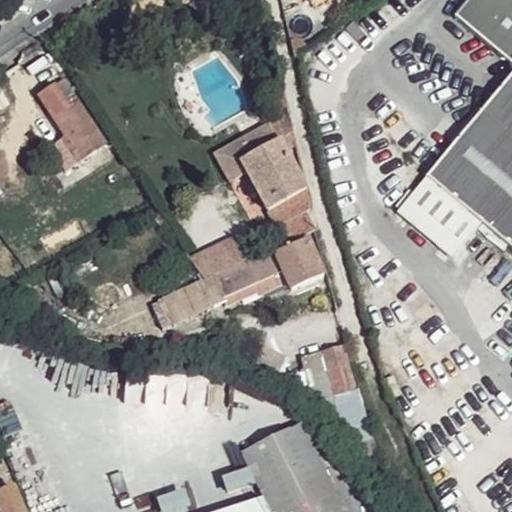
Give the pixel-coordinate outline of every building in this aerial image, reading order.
[(180,0),(174,0),(181,15),(189,8),(183,6),(180,0)] [(511,0),(466,0),(451,19),(511,72),(424,178),(466,212),(480,223),(511,250),(511,0)] [(189,8),(181,15),(182,16),(210,22),(214,6),(194,3),(189,8)] [(55,91),(40,101),(54,121),(69,111),(55,91)] [(69,111),(54,121),(64,138),(66,140),(62,143),(77,163),(104,146),(78,105),(69,111)] [(267,123),(240,140),(246,149),(274,133),(267,123)] [(274,133),(246,149),(250,156),(276,140),(274,133)] [(64,138),(48,149),(50,151),(65,171),(77,163),(62,143),(66,140),(64,138)] [(240,140),(212,155),(218,165),(246,149),(240,140)] [(246,149),(218,165),(229,183),(243,175),(266,213),(284,203),(304,190),(276,140),(250,156),(246,149)] [(424,178),(395,212),(451,259),(480,223),(466,212),(424,178)] [(304,190),(284,203),(295,220),(305,214),(311,210),(304,190)] [(284,203),(266,213),(277,228),(285,225),(295,220),(284,203)] [(295,220),(285,225),(292,239),(314,229),(305,214),(295,220)] [(233,240),(190,262),(202,281),(245,260),(233,240)] [(305,242),(274,256),(290,291),(321,276),(305,242)] [(202,281),(150,308),(162,333),(216,307),(211,297),(237,285),(234,280),(256,269),(251,259),(249,259),(245,260),(202,281)] [(236,296),(216,307),(224,325),(236,320),(233,314),(243,308),(236,296)] [(340,350),(323,355),(337,398),(353,392),(340,350)] [(341,511),(299,432),(242,460),(265,502),(269,511),(341,511)] [(157,511),(177,511),(187,508),(180,488),(153,498),(157,511)] [(19,511),(10,492),(0,496),(0,511),(19,511)] [(269,511),(265,502),(234,511),(269,511)]
